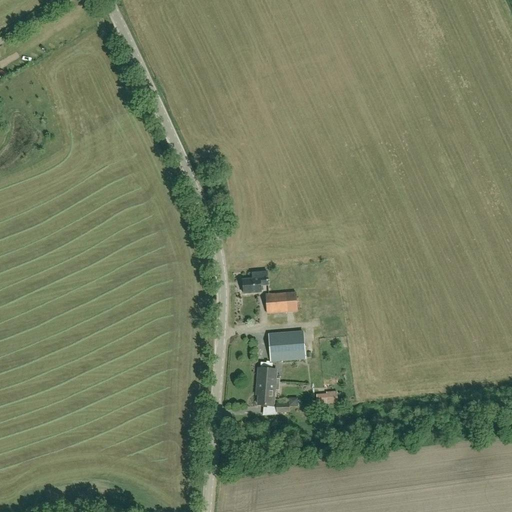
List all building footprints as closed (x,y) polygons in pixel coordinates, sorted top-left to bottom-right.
[(262,293),(261,286),(268,285),(267,272),(252,274),(253,280),(242,281),(243,294),(262,293)] [(267,314),(298,312),(296,293),(266,295),(267,314)] [(271,362),(306,359),(303,332),(269,335),(271,362)] [(261,369),(259,369),(257,390),(259,391),(258,405),(273,406),(275,389),(278,389),(279,379),(275,379),(276,370),(271,370),(272,364),(261,363),(261,369)] [(338,404),(337,392),(332,393),(332,398),(327,399),(327,395),(322,395),(322,405),(338,404)] [(289,408),(297,408),(297,399),(289,399),(289,402),(275,402),(276,413),(289,413),(289,408)]
